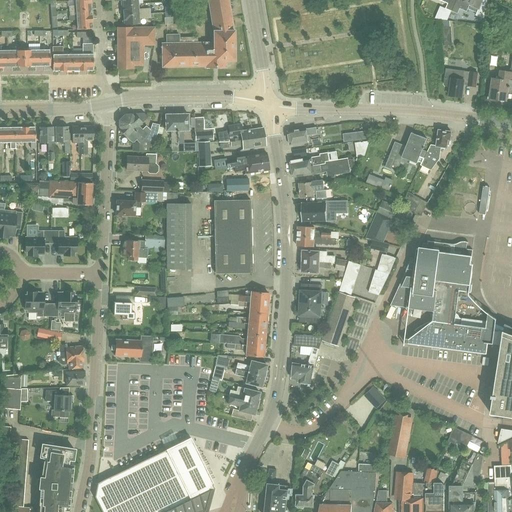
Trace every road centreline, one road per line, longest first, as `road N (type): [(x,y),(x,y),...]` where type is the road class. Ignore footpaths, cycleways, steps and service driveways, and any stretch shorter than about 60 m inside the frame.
road 1 (residential): [(267,424),(304,432),(374,368),(382,309),(424,225),(499,229)]
road 2 (tertiary): [(267,424),(285,282),(285,209),(267,104)]
road 3 (tertiary): [(511,124),(267,104)]
road 4 (residential): [(76,511),(89,457),(98,274)]
road 5 (residential): [(98,274),(104,103)]
road 6 (tertiary): [(267,104),(233,97),(104,103)]
